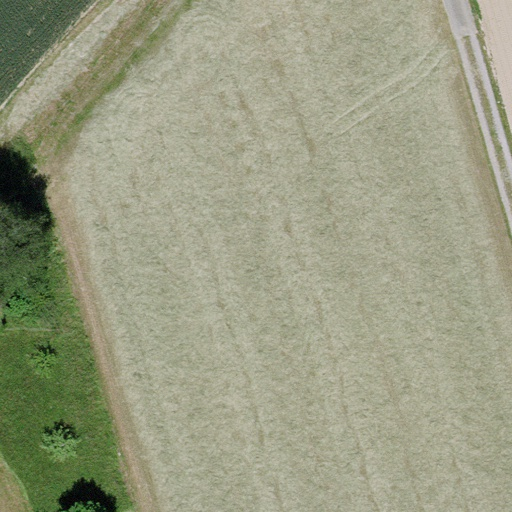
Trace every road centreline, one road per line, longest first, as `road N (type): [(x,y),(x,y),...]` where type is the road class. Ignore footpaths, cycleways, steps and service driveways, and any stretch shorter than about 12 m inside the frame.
road 1 (track): [(0,177),(149,0)]
road 2 (track): [(455,0),(511,196)]
